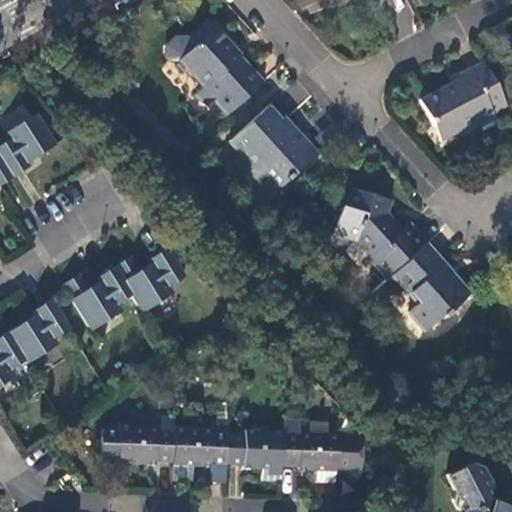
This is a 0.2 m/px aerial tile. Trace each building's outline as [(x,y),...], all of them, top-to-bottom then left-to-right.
[(189,53),(214,29),(208,23),(188,40),(175,40),(165,49),(165,61),(167,64),(185,48),(189,53)] [(221,125),(263,86),(248,70),(250,68),(214,29),(189,53),(185,48),(166,65),(196,96),(210,113),(218,106),(224,113),(217,121),(221,125)] [(509,108),(485,60),(456,75),(459,80),(421,100),(442,141),(509,108)] [(240,158),(272,194),(316,154),(283,118),(280,121),(268,108),(229,143),(242,156),(240,158)] [(9,138),(0,143),(0,160),(10,176),(30,165),(28,160),(54,144),(36,115),(5,132),(9,138)] [(0,182),(10,176),(0,160),(0,182)] [(396,276),(430,245),(414,226),(404,235),(394,224),(391,226),(384,217),(388,204),(354,192),(347,211),(343,210),(335,232),(360,240),(377,258),(374,262),(390,281),(396,276)] [(474,295),(430,245),(396,276),(421,305),(413,313),(430,332),(444,319),(445,321),(474,295)] [(131,256),(114,267),(131,295),(142,311),(171,293),(168,286),(183,277),(165,249),(149,259),(152,263),(140,270),(131,256)] [(131,295),(114,267),(98,276),(100,280),(89,287),(81,273),(63,285),(91,329),(121,311),(116,304),(131,295)] [(66,328),(48,301),(33,310),(36,314),(6,333),(24,361),(26,363),(58,343),(53,337),(66,328)] [(24,361),(6,333),(0,336),(0,383),(13,375),(10,370),(24,361)] [(298,431),(299,419),(282,418),(282,430),(282,433),(280,467),(297,468),(297,472),(315,472),(321,472),(321,478),(336,478),(336,476),(361,478),(362,436),(337,435),(337,433),(298,431)] [(171,463),(172,429),(157,429),(157,426),(118,425),(118,432),(100,431),(99,457),(117,457),(117,470),(131,471),(131,464),(156,465),(157,463),(171,463)] [(226,465),(227,431),(212,431),(213,428),(173,426),(172,429),(171,463),(171,471),(185,473),(185,467),(211,467),(211,464),(226,465)] [(282,433),(282,430),(244,428),(244,432),(227,431),(226,465),(242,465),(242,469),(267,469),(266,475),(280,476),(280,467),(282,433)] [(511,511),(511,508),(493,503),(488,493),(493,490),(482,467),(471,465),(446,478),(454,492),(452,499),(458,510),(465,511),(464,511),(511,511)] [(321,472),(315,472),(315,489),(336,490),(336,478),(321,478),(321,472)]
